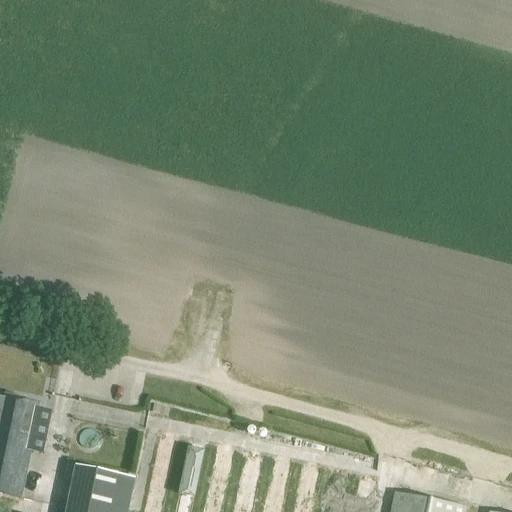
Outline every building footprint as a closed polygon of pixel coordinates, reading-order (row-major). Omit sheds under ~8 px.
[(0,493),(21,498),(40,407),(42,407),(42,406),(0,396),(0,493)] [(162,511),(178,439),(160,436),(144,511),(162,511)] [(174,511),(191,511),(206,446),(189,441),(174,511)] [(203,511),(221,511),(234,451),(218,447),(203,511)] [(251,511),(263,457),(246,453),(233,511),(251,511)] [(281,511),(292,463),(275,459),(263,511),(281,511)] [(127,511),(134,478),(76,465),(66,511),(127,511)] [(311,511),(320,469),(304,466),(294,511),(311,511)] [(323,511),(341,511),(349,475),(332,471),(323,511)] [(352,511),(371,511),(378,480),(360,478),(352,511)] [(467,511),(469,505),(393,489),(388,511),(467,511)]
